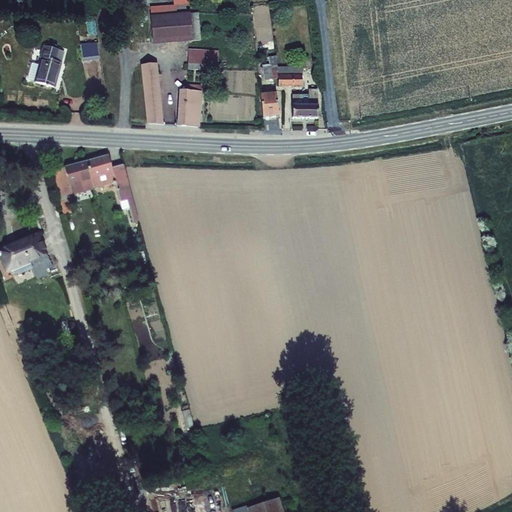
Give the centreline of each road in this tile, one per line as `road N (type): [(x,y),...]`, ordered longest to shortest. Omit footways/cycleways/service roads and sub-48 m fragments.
road 1 (tertiary): [(511,112),(288,145),(0,133)]
road 2 (track): [(120,139),(115,0)]
